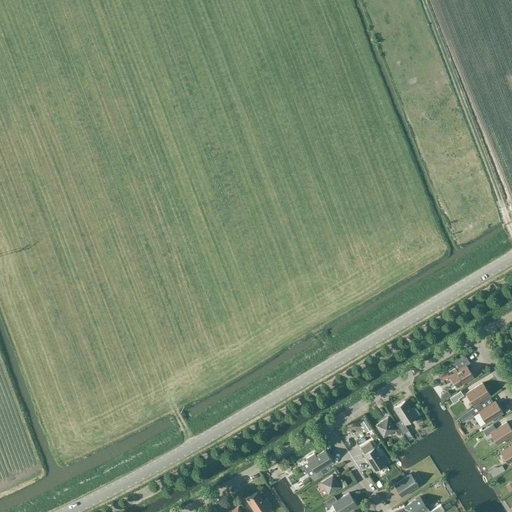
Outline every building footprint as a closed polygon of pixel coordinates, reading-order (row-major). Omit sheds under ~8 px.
[(457,370),(455,368),(447,373),(457,387),(473,377),(466,365),(457,370)] [(482,383),(466,393),(473,406),(490,394),(482,383)] [(405,400),(394,408),(401,420),(396,423),(403,433),(408,430),(405,424),(419,415),(414,408),(411,409),(405,400)] [(480,403),(470,410),(473,415),(479,412),(486,423),(503,412),(495,401),(483,408),(480,403)] [(464,414),(468,419),(473,416),(470,410),(464,414)] [(388,417),(376,425),(383,437),(395,429),(388,417)] [(490,433),(497,444),(507,438),(511,443),(511,442),(511,430),(507,422),(490,433)] [(370,442),(360,447),(364,454),(363,454),(374,471),(388,462),(383,454),(381,456),(375,447),(374,448),(370,442)] [(511,444),(500,452),(508,464),(511,461),(511,444)] [(308,461),(303,465),(313,481),(324,474),(321,469),(332,462),(325,450),(316,456),(314,453),(306,458),(308,461)] [(418,485),(411,474),(394,485),(401,496),(418,485)] [(333,475),(321,482),(328,494),(340,486),(333,475)] [(258,491),(246,499),(254,511),(263,511),(271,507),(266,499),(264,500),(258,491)] [(334,495),(323,502),(327,508),(332,504),(337,511),(344,511),(356,504),(349,493),(337,500),(334,495)] [(406,511),(421,511),(423,511),(415,499),(404,507),(406,511)]
